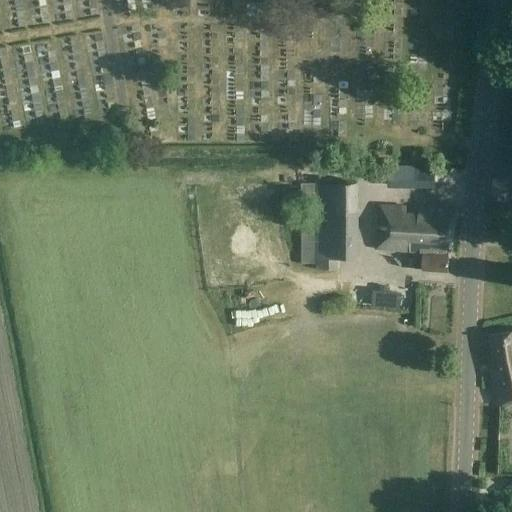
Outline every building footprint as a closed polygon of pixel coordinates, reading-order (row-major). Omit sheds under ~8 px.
[(511,148),(498,147),(493,191),(492,192),(497,197),(511,198),(511,148)] [(436,187),(436,166),(379,165),(379,186),(436,187)] [(340,260),(360,258),(359,182),(317,183),(302,184),(302,265),(317,264),(317,270),(322,270),(341,270),(340,260)] [(452,250),(454,210),(420,207),(418,214),(406,213),(406,207),(380,205),(377,247),(423,251),(428,252),(428,250),(431,250),(431,255),(423,255),(422,269),(448,271),(449,250),(452,250)] [(402,295),(402,270),(344,272),(345,297),(402,295)] [(498,405),(511,402),(511,331),(486,336),(498,405)]
